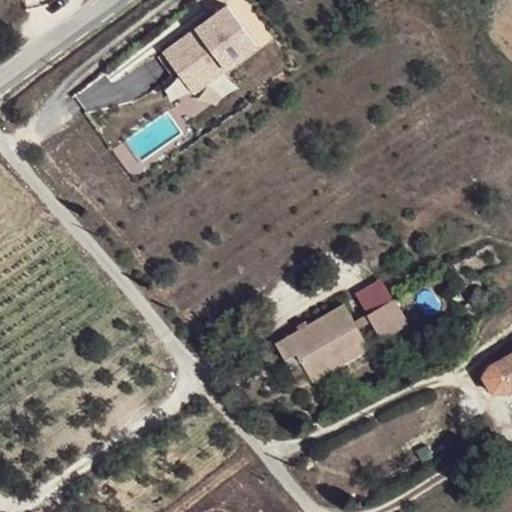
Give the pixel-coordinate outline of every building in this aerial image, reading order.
[(167,58),(192,93),(257,47),(231,12),(228,7),(196,30),(199,35),(193,39),(190,35),(164,54),(167,58)] [(361,329),(374,347),(398,328),(380,305),(356,324),(361,329)] [(281,379),(291,372),(311,397),(329,382),(322,373),(356,347),(349,338),(345,333),(332,316),(270,365),(281,379)] [(356,324),(345,333),(349,338),(361,329),(356,324)] [(322,373),(329,382),(362,356),(356,347),(322,373)] [(511,352),(492,364),(483,378),(492,392),(508,393),(511,391),(511,352)]
